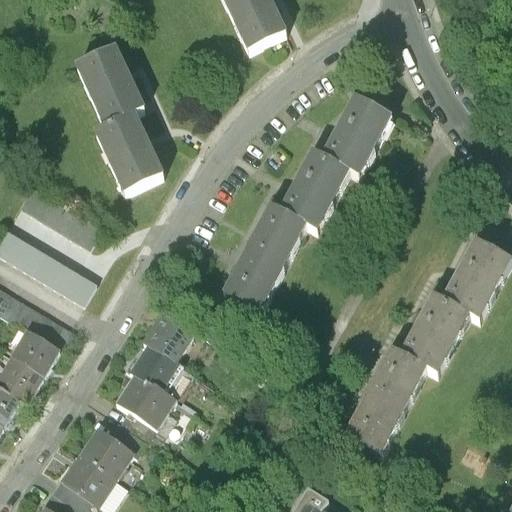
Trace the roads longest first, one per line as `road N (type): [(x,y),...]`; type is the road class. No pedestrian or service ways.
road 1 (residential): [(401,18),(310,66),(254,114),(0,511)]
road 2 (residential): [(511,179),(459,124),(401,18)]
